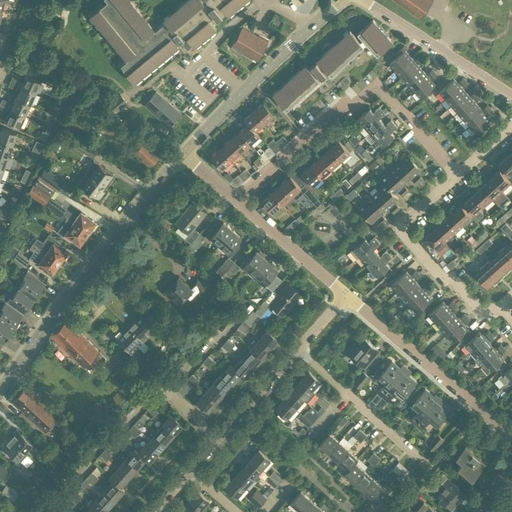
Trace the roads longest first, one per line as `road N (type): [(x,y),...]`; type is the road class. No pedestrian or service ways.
road 1 (tertiary): [(0,388),(184,153)]
road 2 (residential): [(412,122),(378,86),(334,113),(234,200)]
road 3 (residential): [(505,312),(474,310),(401,233),(403,219),(459,174)]
road 4 (tertiary): [(184,153),(341,0)]
road 5 (residential): [(405,496),(430,466),(298,349)]
road 6 (residential): [(511,429),(347,295)]
road 7 (residential): [(511,95),(362,0)]
road 8 (residential): [(54,501),(91,454),(154,393),(165,392)]
road 9 (residential): [(347,295),(234,200)]
road 10 (residential): [(165,392),(248,305)]
